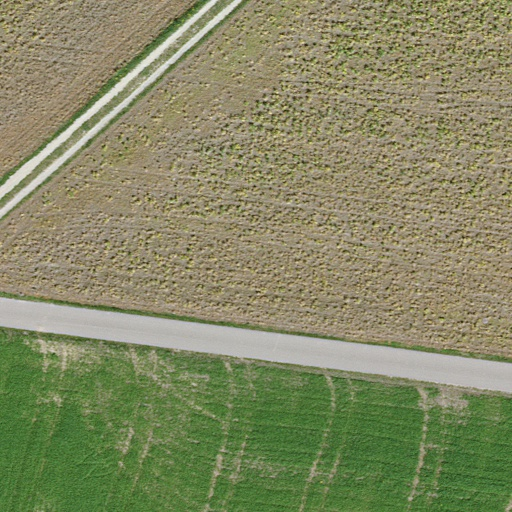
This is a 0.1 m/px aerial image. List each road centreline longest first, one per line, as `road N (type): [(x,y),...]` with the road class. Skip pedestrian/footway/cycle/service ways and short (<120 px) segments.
road 1 (track): [(511,382),(0,315)]
road 2 (track): [(288,0),(0,264)]
